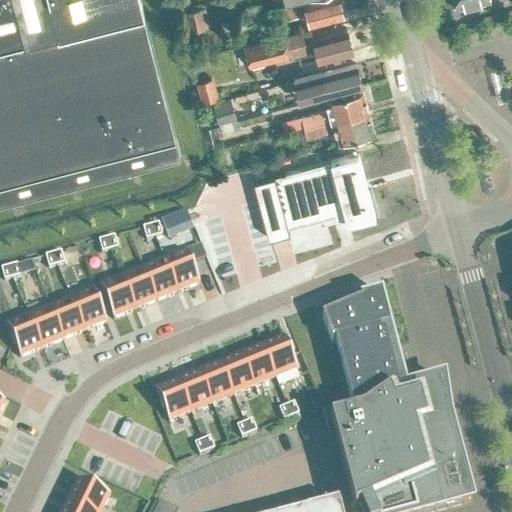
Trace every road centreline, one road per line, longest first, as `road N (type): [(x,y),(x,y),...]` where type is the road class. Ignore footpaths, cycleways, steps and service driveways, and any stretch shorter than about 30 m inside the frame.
road 1 (residential): [(16,511),(59,425),(98,381),(459,225)]
road 2 (secondary): [(459,225),(398,0)]
road 3 (secondary): [(511,428),(459,225)]
